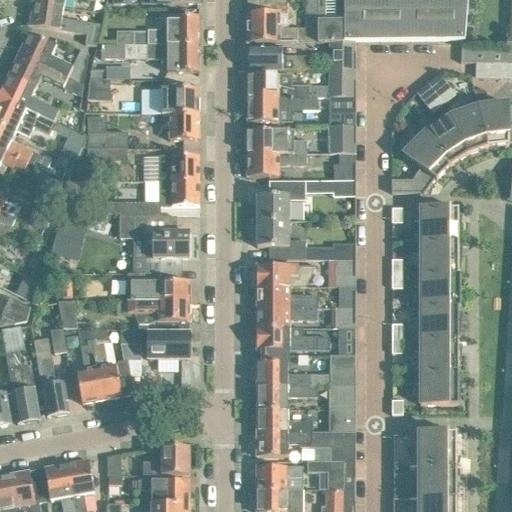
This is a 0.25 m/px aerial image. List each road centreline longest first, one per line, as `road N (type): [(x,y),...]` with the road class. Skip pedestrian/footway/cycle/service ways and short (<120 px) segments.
road 1 (residential): [(375,511),(380,101),(410,70),(454,62)]
road 2 (residential): [(223,415),(223,0)]
road 3 (residential): [(0,454),(223,415)]
